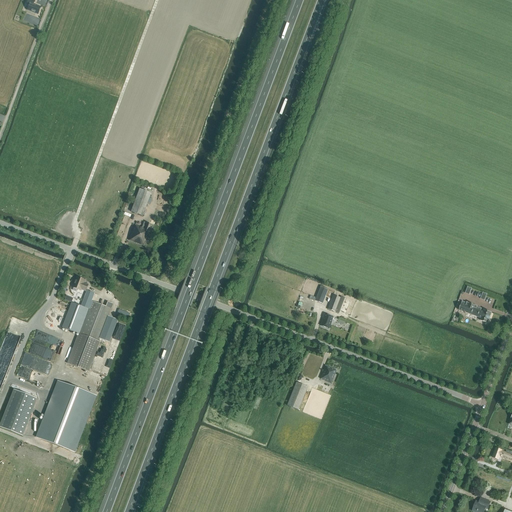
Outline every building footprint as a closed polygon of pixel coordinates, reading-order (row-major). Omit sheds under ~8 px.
[(35,1),(32,0),(28,0),(27,4),(29,5),(27,10),(38,14),(41,7),(34,4),(35,1)] [(131,212),(142,217),(148,201),(151,193),(140,189),(131,212)] [(165,219),(167,214),(159,210),(157,216),(165,219)] [(130,241),(145,247),(146,242),(153,225),(146,223),(144,229),(135,225),(135,226),(132,234),(132,235),(130,241)] [(74,284),(73,288),(81,291),(81,290),(86,291),(88,285),(83,283),(84,280),(77,277),(75,281),(75,280),(74,284)] [(321,286),(315,301),(323,304),(329,289),(321,286)] [(85,294),(81,306),(71,302),(62,328),(79,334),(83,324),(86,315),(92,301),(93,297),(94,293),(88,291),(87,295),(85,294)] [(333,295),(328,309),(328,310),(339,314),(344,299),(341,298),(333,295)] [(88,371),(113,303),(108,301),(106,307),(92,302),(69,364),(88,371)] [(467,303),(462,302),(459,310),(481,318),(480,321),(488,323),(491,313),(484,310),(483,312),(480,311),(481,309),(477,307),(477,306),(467,303)] [(63,319),(63,317),(62,316),(61,314),(60,313),(60,312),(58,311),(56,311),(54,310),(53,310),(51,311),(49,311),(48,312),(47,314),(46,315),(45,317),(45,319),(45,321),(45,322),(46,324),(47,325),(49,326),(50,327),(52,328),(54,328),(55,328),(57,328),(59,326),(60,325),(61,324),(62,323),(63,321),(63,319)] [(333,322),(335,318),(324,313),(323,317),(323,318),(322,321),(320,326),(329,329),(332,321),(333,322)] [(320,379),(324,380),(324,381),(331,384),(337,370),(325,365),(320,379)] [(22,367),(20,374),(36,378),(38,371),(22,367)] [(96,397),(59,382),(36,438),(74,453),(96,397)] [(287,406),(299,410),(308,387),(297,382),(287,406)] [(14,390),(0,425),(0,427),(23,436),(37,399),(14,390)] [(506,453),(502,451),(502,450),(496,448),(492,458),(498,460),(500,456),(511,460),(511,461),(511,454),(511,455),(511,453),(507,451),(506,453)] [(488,510),(491,502),(481,498),(479,502),(476,501),(472,511),(475,511),(484,511),(486,509),(488,510)]
